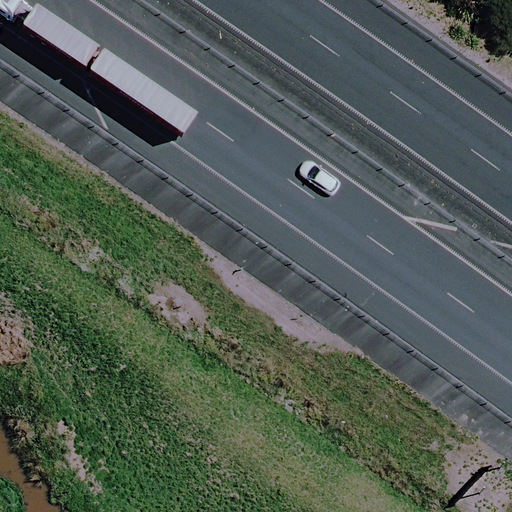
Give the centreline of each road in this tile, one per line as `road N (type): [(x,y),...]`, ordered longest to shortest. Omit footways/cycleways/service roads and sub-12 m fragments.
road 1 (motorway): [(511,378),(377,275),(0,20)]
road 2 (motorway): [(254,0),(511,182)]
